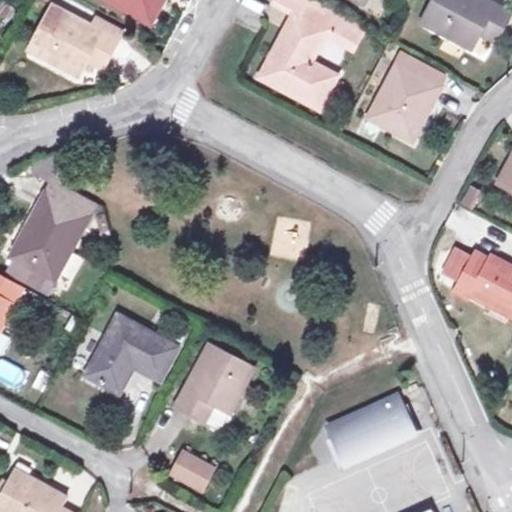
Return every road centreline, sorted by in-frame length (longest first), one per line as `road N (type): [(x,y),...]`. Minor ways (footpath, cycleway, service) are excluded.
road 1 (residential): [(161,94),(377,217),(400,255)]
road 2 (residential): [(400,255),(488,478)]
road 3 (residential): [(511,91),(468,134),(400,255)]
road 4 (residential): [(0,153),(161,94)]
road 5 (residential): [(0,411),(130,481)]
